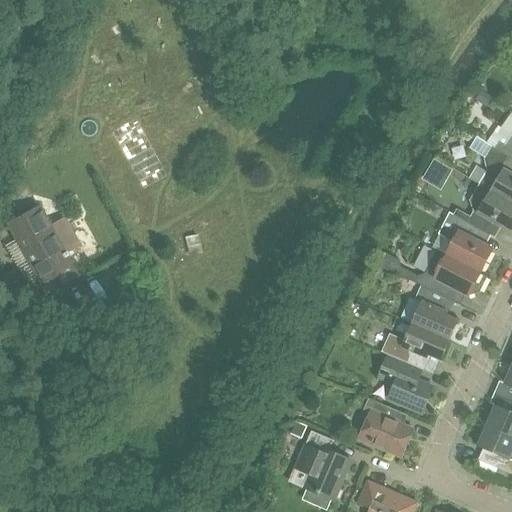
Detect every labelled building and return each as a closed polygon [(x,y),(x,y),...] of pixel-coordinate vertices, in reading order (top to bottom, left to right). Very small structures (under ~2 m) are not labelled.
[(492,146),(508,156),(511,159),(511,113),(495,138),(491,135),(486,143),(492,146)] [(27,148),(6,142),(3,154),(24,159),(27,148)] [(511,159),(508,156),(492,146),(484,159),(484,170),(476,183),(482,187),(492,192),(511,204),(511,159)] [(434,160),(422,180),(424,181),(441,191),(453,171),(437,162),(434,160)] [(0,176),(18,182),(21,170),(0,164),(0,176)] [(511,232),(511,204),(492,192),(482,187),(473,202),(475,211),(470,218),(458,211),(455,216),(468,223),(476,228),(495,238),(501,227),(511,233),(511,232)] [(9,232),(23,257),(45,297),(79,277),(66,253),(81,245),(65,217),(51,225),(43,212),(39,205),(5,225),(9,232)] [(470,238),(476,228),(468,223),(455,216),(450,213),(439,235),(454,243),(448,256),(481,273),(493,250),(470,238)] [(198,235),(185,238),(189,256),(202,254),(198,235)] [(415,283),(421,286),(446,298),(452,287),(469,296),(480,293),(488,277),(481,273),(448,256),(438,251),(426,273),(426,274),(419,276),(407,270),(403,277),(415,283)] [(422,303),(413,325),(450,341),(458,321),(446,316),(453,301),(446,298),(421,286),(415,300),(422,303)] [(381,353),(389,356),(391,357),(415,367),(423,370),(429,355),(441,360),(450,341),(413,325),(406,341),(389,334),(381,353)] [(415,367),(391,357),(389,356),(379,378),(396,385),(390,400),(423,414),(434,388),(410,378),(415,367)] [(369,399),(364,411),(371,414),(361,439),(401,457),(413,430),(402,426),(406,415),(369,399)] [(495,406),(487,426),(511,437),(511,404),(509,412),(495,406)] [(308,426),(297,422),(291,435),(302,439),(308,426)] [(498,469),(511,474),(511,437),(487,426),(478,447),(503,457),(498,469)] [(312,432),(306,446),(296,469),(310,475),(305,488),(307,489),(302,500),(327,511),(332,500),(335,501),(352,461),(329,452),(334,441),(312,432)] [(415,511),(419,503),(368,481),(358,504),(371,509),(369,511),(415,511)]
